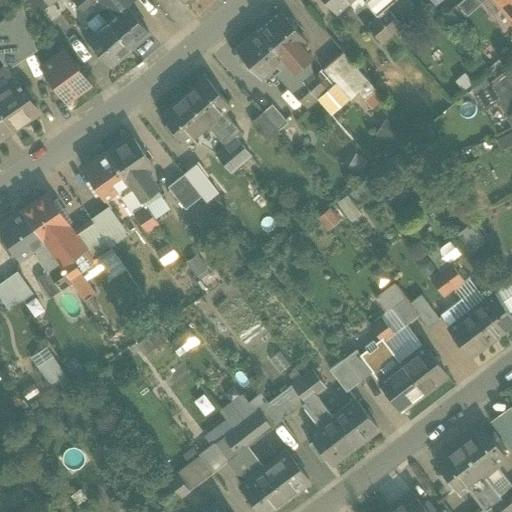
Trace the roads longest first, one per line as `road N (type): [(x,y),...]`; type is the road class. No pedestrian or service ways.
road 1 (residential): [(248,0),(134,98),(0,190)]
road 2 (residential): [(318,511),(511,362)]
